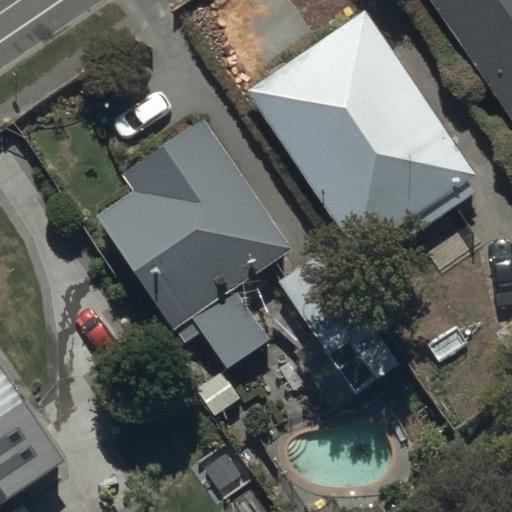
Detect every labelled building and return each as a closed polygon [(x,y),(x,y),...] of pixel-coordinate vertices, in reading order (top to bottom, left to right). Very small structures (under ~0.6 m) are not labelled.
[(511,0),(428,0),(511,121),(511,0)] [(364,15),(245,95),(356,262),(406,229),(414,242),(479,199),(470,185),(478,179),(469,165),(488,153),(455,104),(433,119),(364,15)] [(133,198),(97,222),(184,351),(201,339),(227,376),(273,345),(239,294),(294,257),(206,127),(123,183),(133,198)] [(401,368),(323,256),(277,288),(279,291),(257,307),(333,415),(401,368)] [(511,325),(497,336),(511,357),(511,325)] [(0,366),(0,511),(26,511),(14,494),(65,460),(0,366)]
